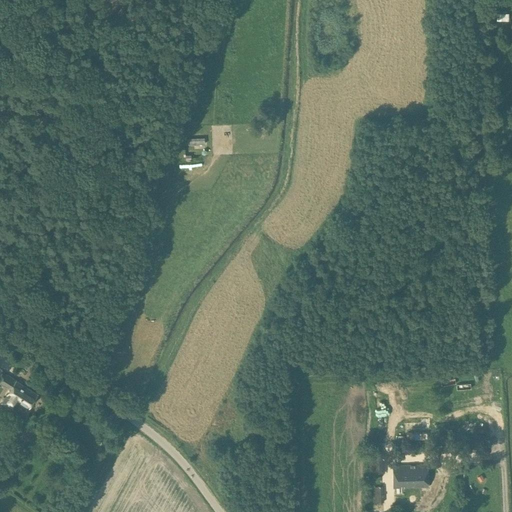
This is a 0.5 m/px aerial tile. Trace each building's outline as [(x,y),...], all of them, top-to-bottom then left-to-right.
[(16,380),(7,374),(1,384),(10,389),(2,403),(14,411),(20,401),(29,407),(38,394),(16,380)] [(33,445),(39,436),(26,427),(20,436),(33,445)] [(380,447),(370,447),(370,457),(369,457),(369,475),(383,475),(382,457),(380,457),(380,447)] [(428,487),(427,466),(394,467),(394,488),(428,487)] [(384,502),(383,486),(373,487),(373,503),(384,502)]
